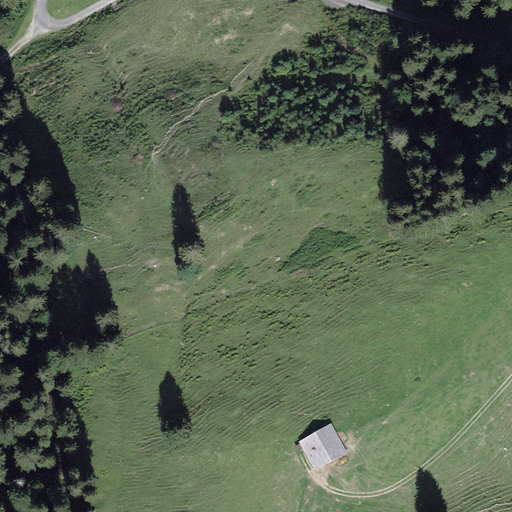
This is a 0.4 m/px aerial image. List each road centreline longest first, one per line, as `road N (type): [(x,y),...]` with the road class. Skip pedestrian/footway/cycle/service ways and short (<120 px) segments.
road 1 (track): [(316,483),(366,497),(404,481),(473,421),(511,372)]
road 2 (track): [(355,0),(511,42)]
